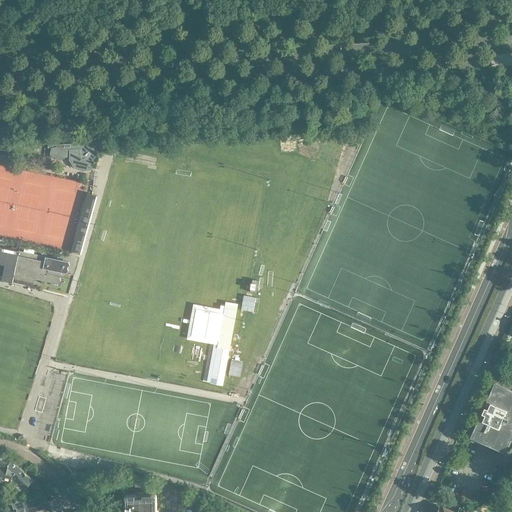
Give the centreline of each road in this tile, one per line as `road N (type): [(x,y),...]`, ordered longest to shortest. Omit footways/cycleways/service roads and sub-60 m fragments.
road 1 (primary): [(511,40),(0,71)]
road 2 (primary): [(0,88),(511,59)]
road 3 (primary): [(511,231),(388,511)]
road 4 (primary): [(407,511),(511,276)]
